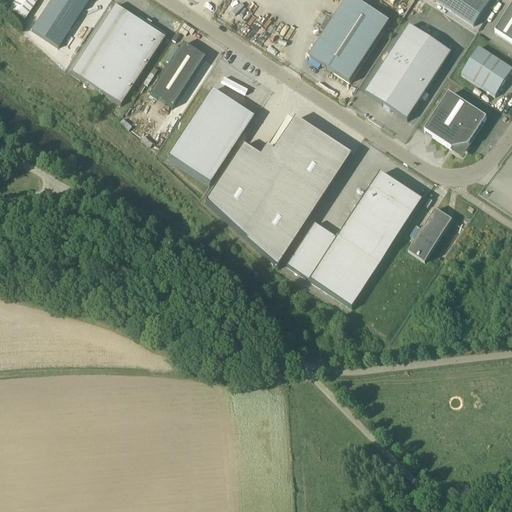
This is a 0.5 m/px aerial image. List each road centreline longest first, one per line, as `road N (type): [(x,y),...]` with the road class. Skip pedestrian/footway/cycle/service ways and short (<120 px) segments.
road 1 (unclassified): [(444,511),(208,273),(65,188)]
road 2 (unclassified): [(457,179),(435,176),(166,0)]
road 3 (track): [(0,375),(119,372),(279,386),(303,378),(303,367)]
road 4 (track): [(303,367),(349,385),(511,367)]
